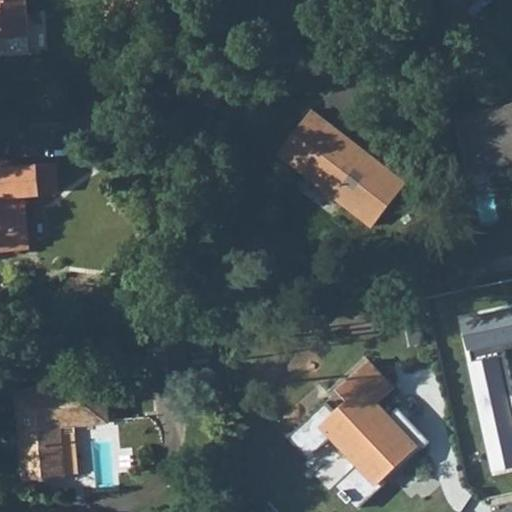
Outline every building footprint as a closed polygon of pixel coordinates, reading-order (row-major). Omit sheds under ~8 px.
[(0,0),(0,36),(26,35),(25,10),(24,0),(0,0)] [(130,18),(129,0),(106,0),(107,19),(130,18)] [(153,0),(129,0),(130,18),(155,17),(153,0)] [(26,35),(0,36),(0,51),(42,49),(40,10),(25,10),(26,35)] [(511,106),(498,110),(499,119),(511,116),(511,106)] [(277,152),(371,226),(405,184),(377,161),(373,165),(363,157),(367,153),(312,109),(277,152)] [(511,116),(499,119),(498,110),(459,118),(468,170),(511,160),(511,116)] [(377,161),(367,153),(363,157),(373,165),(377,161)] [(0,166),(0,249),(24,247),(20,193),(25,193),(39,191),(37,164),(0,166)] [(25,193),(20,193),(24,247),(30,247),(25,193)] [(511,305),(462,316),(494,472),(511,467),(511,305)] [(334,482),(355,505),(380,483),(377,480),(395,465),(397,468),(406,460),(404,457),(427,436),(400,405),(391,413),(379,399),(395,385),(372,358),(342,384),(353,395),(338,409),(328,397),(290,431),(309,453),(333,432),(358,460),(334,482)] [(16,388),(24,479),(40,478),(41,480),(48,479),(48,477),(63,476),(59,426),(108,422),(104,381),(16,388)]
